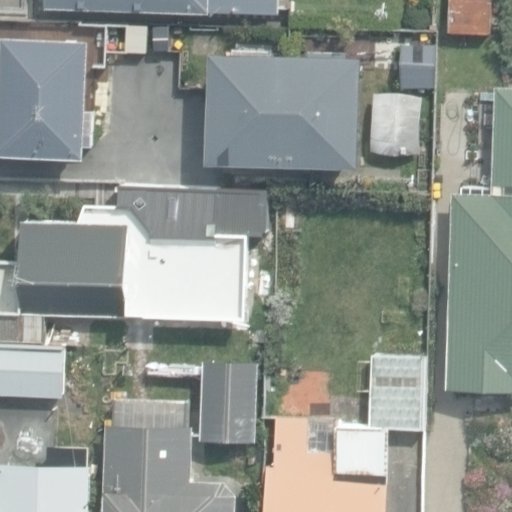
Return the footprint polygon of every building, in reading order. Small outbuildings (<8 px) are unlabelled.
[(50,0),(50,5),(282,13),(281,0),(50,0)] [(452,0),(452,31),(496,32),(496,0),(452,0)] [(178,49),(179,28),(152,26),(151,47),(178,49)] [(4,152),(89,155),(94,39),(8,36),(4,152)] [(260,172),(274,172),(274,159),(302,160),(302,170),(313,170),(314,160),(363,162),(367,57),(220,50),(216,157),(260,159),(260,172)] [(511,84),(500,84),(497,185),(457,184),(452,393),(511,394),(511,84)] [(422,154),(425,90),(377,88),(374,152),(422,154)] [(0,338),(46,340),(47,315),(132,316),(133,312),(252,315),(255,232),(270,233),(271,189),(122,186),(122,203),(90,202),(85,217),(32,215),(31,258),(0,257),(0,338)] [(0,393),(66,397),(69,345),(0,342),(0,393)] [(270,511),(392,511),(396,427),(429,429),(433,353),(375,351),(371,422),(275,417),(270,511)] [(203,438),(259,440),(262,365),(205,363),(203,438)] [(241,511),(242,494),(228,479),(198,478),(198,423),(108,422),(107,511),(241,511)] [(0,511),(95,511),(97,464),(92,463),(92,462),(93,446),(51,445),(51,462),(0,460),(0,511)]
